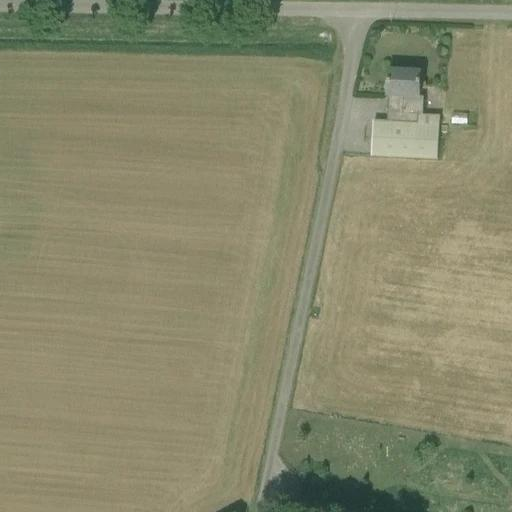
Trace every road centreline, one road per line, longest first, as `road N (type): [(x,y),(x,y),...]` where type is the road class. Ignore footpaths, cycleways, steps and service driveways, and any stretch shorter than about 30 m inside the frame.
road 1 (unknown): [(364,10),(261,511)]
road 2 (unclassified): [(511,12),(0,3)]
